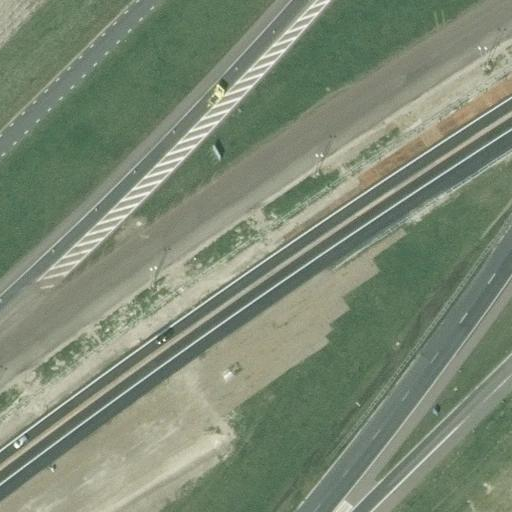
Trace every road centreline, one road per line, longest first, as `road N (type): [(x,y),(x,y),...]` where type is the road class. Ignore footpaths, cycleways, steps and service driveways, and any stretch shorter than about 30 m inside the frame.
road 1 (motorway): [(0,467),(346,221),(511,114)]
road 2 (motorway): [(511,19),(0,363)]
road 3 (motorway): [(301,0),(0,302)]
road 4 (motorway): [(314,511),(511,243)]
road 5 (unclassified): [(0,157),(160,0)]
road 6 (motorway): [(360,511),(511,365)]
